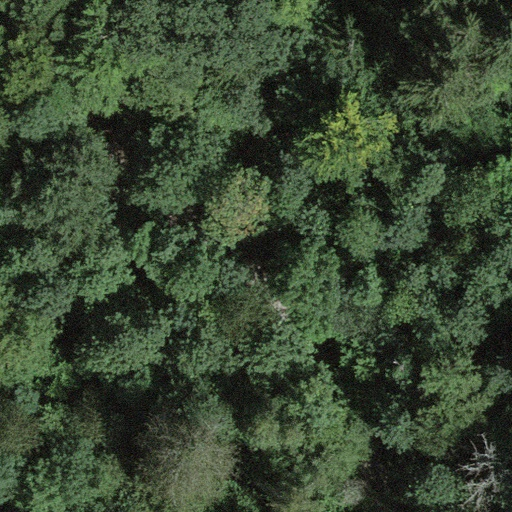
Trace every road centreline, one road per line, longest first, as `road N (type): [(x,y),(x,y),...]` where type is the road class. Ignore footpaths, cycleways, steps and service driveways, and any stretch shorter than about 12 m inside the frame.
road 1 (track): [(391,511),(259,279),(139,178),(0,136)]
road 2 (track): [(139,178),(511,409)]
